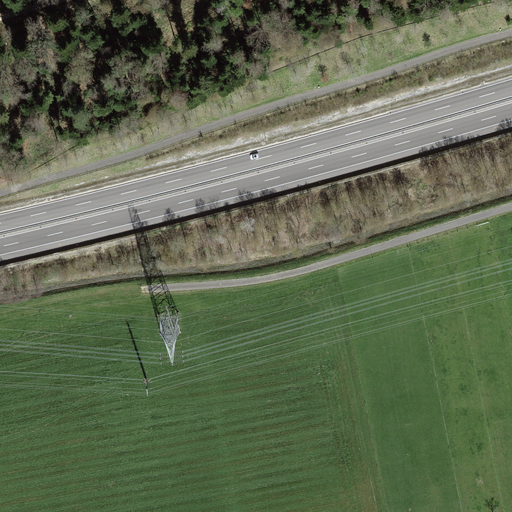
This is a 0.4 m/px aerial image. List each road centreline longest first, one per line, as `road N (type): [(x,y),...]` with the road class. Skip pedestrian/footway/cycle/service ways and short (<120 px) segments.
road 1 (track): [(511,32),(0,192)]
road 2 (motorway): [(511,87),(0,223)]
road 3 (motorway): [(0,246),(511,111)]
road 4 (track): [(135,288),(261,279),(511,206)]
